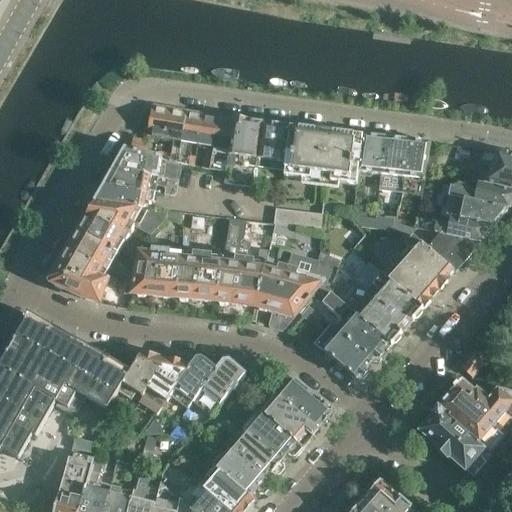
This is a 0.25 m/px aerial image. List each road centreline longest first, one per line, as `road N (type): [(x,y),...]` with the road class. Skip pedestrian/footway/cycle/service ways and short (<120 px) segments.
road 1 (residential): [(17,285),(116,105),(142,84),(511,140)]
road 2 (residential): [(360,430),(291,364),(254,346),(128,338),(17,285)]
road 3 (residential): [(360,430),(511,251)]
